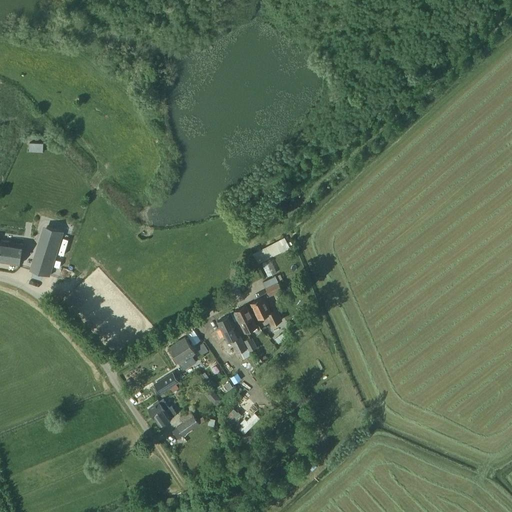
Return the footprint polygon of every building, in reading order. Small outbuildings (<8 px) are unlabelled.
[(31,142),(31,151),(44,151),(44,142),(31,142)] [(64,232),(47,226),(33,271),(50,276),(64,232)] [(285,238),(254,254),(259,264),(290,248),(285,238)] [(0,261),(20,264),(23,243),(0,239),(0,261)] [(271,258),(261,263),(267,276),(277,271),(271,258)] [(278,281),(275,276),(263,282),(269,296),(278,292),(282,300),(287,298),(279,281),(278,281)] [(283,320),(277,308),(270,312),(263,297),(251,303),(259,319),(266,315),(271,325),(283,320)] [(247,305),(235,311),(245,332),(257,326),(247,305)] [(239,335),(229,315),(217,321),(227,341),(230,340),(237,353),(238,353),(242,360),(251,355),(240,335),(239,335)] [(195,351),(185,336),(169,347),(176,356),(174,358),(177,363),(179,362),(183,369),(191,364),(186,357),(195,351)] [(258,347),(252,336),(244,340),(250,351),(258,347)] [(160,393),(179,381),(172,371),(153,383),(160,393)] [(238,373),(230,377),(234,384),(241,379),(238,373)] [(282,400),(288,394),(284,390),(278,396),(282,400)] [(249,392),(226,413),(240,429),(263,407),(249,392)] [(170,408),(163,398),(148,409),(160,425),(176,414),(171,406),(170,408)] [(176,427),(182,436),(200,424),(197,420),(196,419),(190,410),(180,417),(183,422),(176,427)] [(202,415),(196,419),(197,420),(200,424),(205,420),(202,415)] [(182,436),(176,427),(171,431),(177,439),(182,436)]
